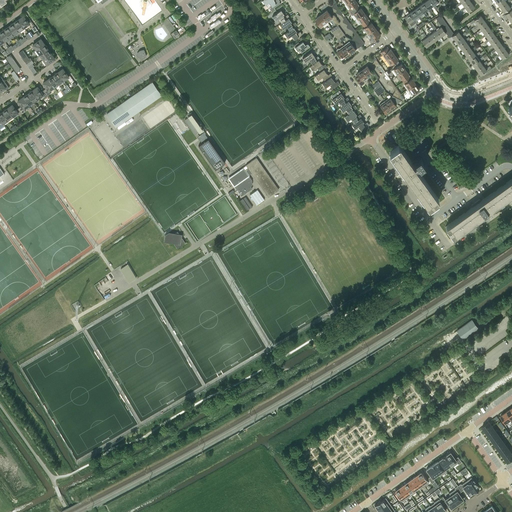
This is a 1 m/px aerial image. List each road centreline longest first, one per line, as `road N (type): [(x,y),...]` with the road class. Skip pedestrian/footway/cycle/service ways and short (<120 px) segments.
road 1 (residential): [(369,138),(429,220),(457,199)]
road 2 (residential): [(466,430),(365,502)]
